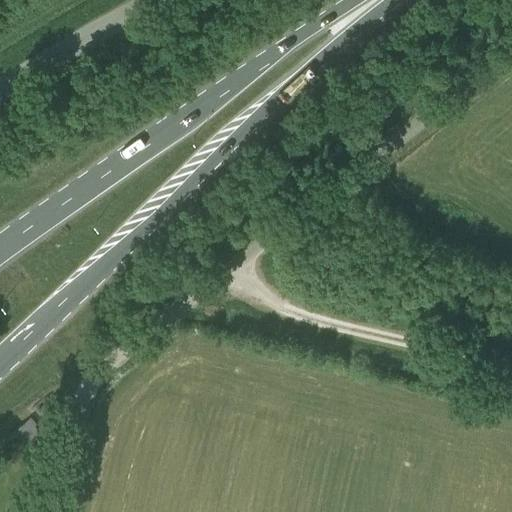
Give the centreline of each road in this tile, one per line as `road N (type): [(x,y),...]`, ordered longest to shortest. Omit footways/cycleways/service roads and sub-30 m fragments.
road 1 (unclassified): [(511,50),(104,365),(85,388)]
road 2 (primary): [(0,363),(393,0)]
road 3 (primary): [(356,0),(0,249)]
road 4 (track): [(511,365),(293,314),(231,266)]
road 5 (unclassified): [(0,88),(149,0)]
road 6 (unclassified): [(56,511),(85,388)]
